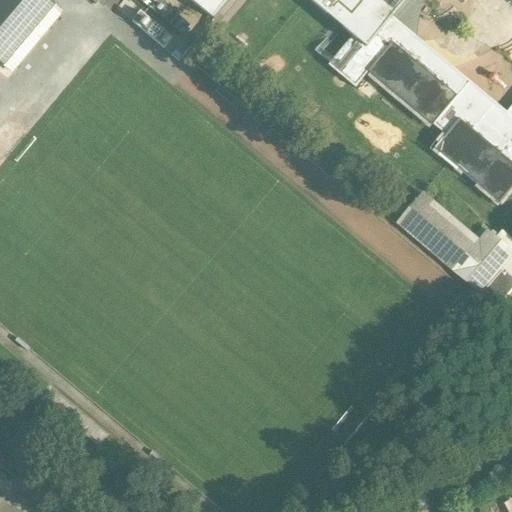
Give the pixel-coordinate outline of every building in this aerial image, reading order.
[(47,0),(0,0),(0,51),(13,36),(21,43),(53,5),(47,0)] [(185,0),(212,22),(231,0),(185,0)] [(306,0),(353,40),(364,49),(375,36),(377,33),(391,15),(404,0),(306,0)] [(511,113),(391,15),(377,33),(391,45),(455,99),(445,111),(458,121),(499,155),(511,139),(511,113)] [(375,36),(364,49),(353,40),(328,69),(355,91),(368,76),(367,76),(390,48),(375,36)] [(367,76),(368,76),(430,128),(432,126),(445,111),(455,99),(391,45),(390,48),(367,76)] [(445,137),(458,121),(445,111),(432,126),(445,137)] [(458,121),(445,137),(435,150),(499,203),(511,187),(511,165),(499,155),(458,121)] [(511,139),(499,155),(511,165),(511,139)] [(491,279),(466,258),(478,244),(421,196),(398,223),(497,308),(511,290),(511,278),(508,276),(506,278),(498,271),(491,279)] [(478,244),(466,258),(491,279),(498,271),(511,253),(511,252),(511,245),(508,250),(487,233),(478,244)] [(511,253),(498,271),(506,278),(508,276),(511,278),(511,277),(511,252),(511,253)] [(62,401),(50,417),(107,463),(118,449),(62,401)]
